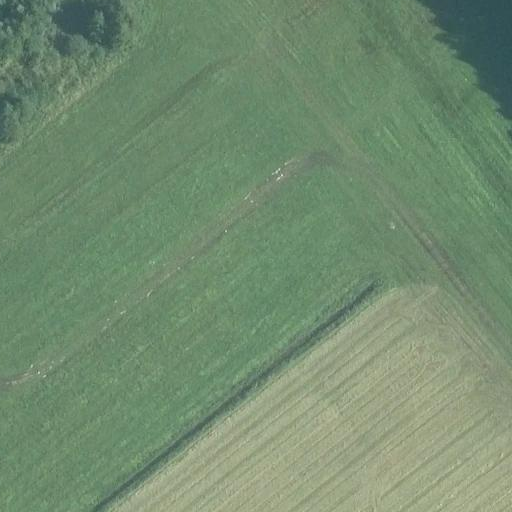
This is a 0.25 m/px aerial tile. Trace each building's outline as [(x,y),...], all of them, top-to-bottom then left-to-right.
[(119,250),(117,251),(129,268),(130,267),(133,272),(140,282),(141,282),(143,285),(142,286),(145,289),(172,269),(145,231),(143,233),(137,238),(137,237),(135,239),(128,245),(127,244),(125,246),(126,246),(120,250),(119,250)] [(69,287),(71,291),(72,290),(82,304),(81,304),(83,306),(73,314),(84,329),(91,324),(91,325),(92,325),(91,324),(94,321),(95,322),(96,322),(95,321),(99,319),(100,319),(99,318),(102,316),(103,317),(103,316),(103,315),(106,313),(107,314),(107,313),(110,310),(111,311),(111,310),(110,309),(114,307),(114,308),(115,308),(114,307),(121,302),(96,267),(85,275),(84,275),(84,276),(81,278),(81,277),(80,278),(81,279),(78,281),(77,280),(76,280),(77,281),(74,284),(73,283),(73,284),(70,286),(69,285),(69,286),(69,287)] [(205,313),(181,331),(189,342),(190,342),(194,347),(193,348),(195,350),(187,355),(196,368),(200,365),(200,364),(203,362),(203,363),(213,356),(212,355),(224,347),(228,345),(205,313)] [(13,377),(0,386),(0,428),(11,420),(16,416),(16,417),(26,410),(25,409),(29,406),(29,407),(33,404),(13,377)] [(260,428),(228,451),(246,475),(257,467),(257,466),(262,462),(263,463),(265,461),(270,469),(283,460),(280,456),(279,456),(277,453),(278,452),(271,443),(270,444),(261,432),(262,432),(260,428)] [(55,460),(48,465),(74,500),(85,492),(86,492),(85,491),(88,489),(89,490),(90,489),(89,488),(92,486),(93,487),(93,486),(93,485),(96,483),(96,484),(97,484),(96,483),(99,480),(100,481),(101,481),(100,480),(101,480),(98,476),(98,477),(88,463),(87,460),(97,453),(85,438),(79,443),(78,442),(78,443),(75,446),(75,445),(74,445),(74,446),(71,448),(70,448),(71,449),(68,451),(67,450),(66,451),(67,452),(64,454),(63,453),(62,454),(63,454),(59,457),(59,456),(58,456),(59,457),(56,460),(55,459),(55,460)]
